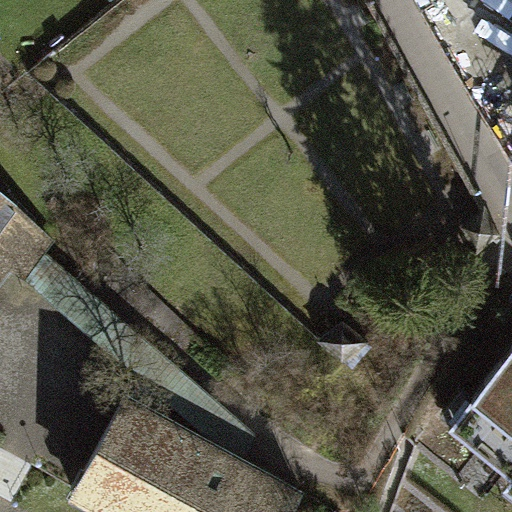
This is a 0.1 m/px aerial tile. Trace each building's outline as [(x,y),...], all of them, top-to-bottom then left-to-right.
[(0,264),(1,264),(16,275),(37,249),(48,236),(0,190),(0,264)] [(102,245),(85,265),(212,374),(223,360),(102,245)] [(255,433),(37,249),(16,275),(88,334),(207,434),(204,439),(241,459),(255,433)] [(350,317),(329,339),(352,361),(373,340),(350,317)] [(511,339),(443,423),(511,477),(511,339)] [(204,439),(126,397),(75,489),(116,511),(285,511),(298,490),(241,459),(204,439)]
